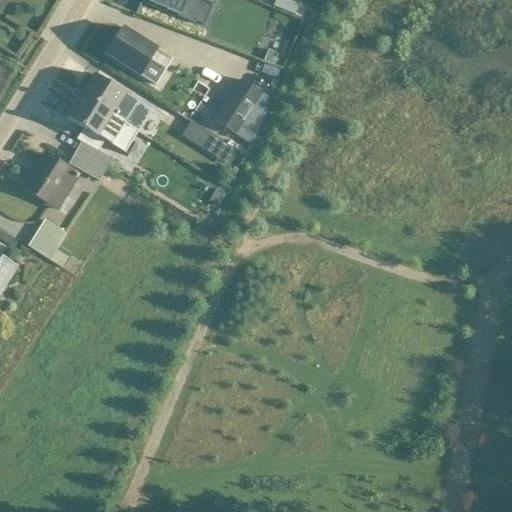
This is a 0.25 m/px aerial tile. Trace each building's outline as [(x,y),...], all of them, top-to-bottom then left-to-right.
[(191,26),(203,0),(143,0),(143,2),(191,26)] [(170,48),(175,36),(160,29),(155,40),(170,48)] [(122,31),(107,57),(140,76),(149,61),(165,70),(171,60),(122,31)] [(214,103),(239,119),(269,72),(244,56),(214,103)] [(93,77),(80,98),(137,133),(150,113),(93,77)] [(137,133),(80,98),(67,120),(82,130),(76,140),(97,153),(104,141),(124,153),(137,133)] [(16,189),(56,212),(78,173),(39,150),(16,189)] [(0,293),(17,267),(0,256),(0,293)]
